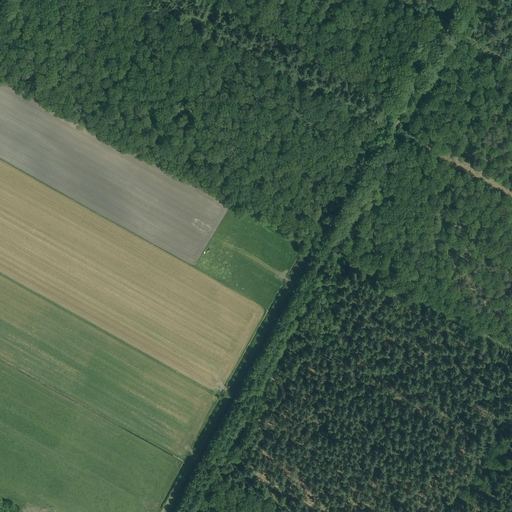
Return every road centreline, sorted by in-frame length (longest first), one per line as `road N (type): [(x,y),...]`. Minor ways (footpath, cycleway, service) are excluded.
road 1 (track): [(329,248),(184,511)]
road 2 (track): [(305,257),(163,511)]
road 3 (track): [(465,0),(329,248)]
